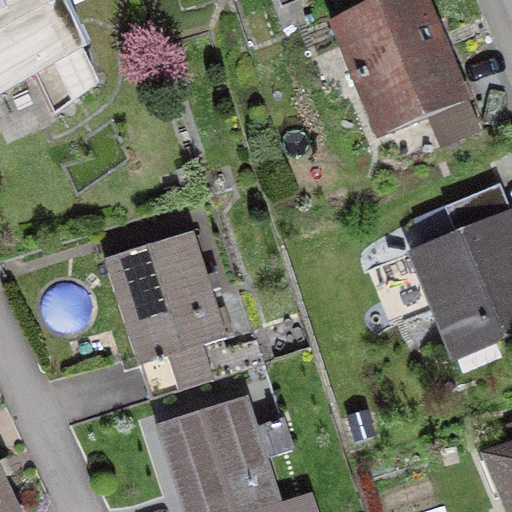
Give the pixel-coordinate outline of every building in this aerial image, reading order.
[(0,0),(0,98),(81,59),(55,3),(61,0),(0,0)] [(423,0),(400,0),(325,30),(371,145),(466,107),(423,0)] [(511,217),(409,257),(450,362),(511,338),(511,217)] [(189,242),(103,267),(133,368),(219,342),(189,242)] [(276,511),(241,405),(154,433),(179,511),(276,511)] [(511,511),(511,448),(483,460),(503,511),(511,511)] [(12,511),(0,487),(0,511),(12,511)]
